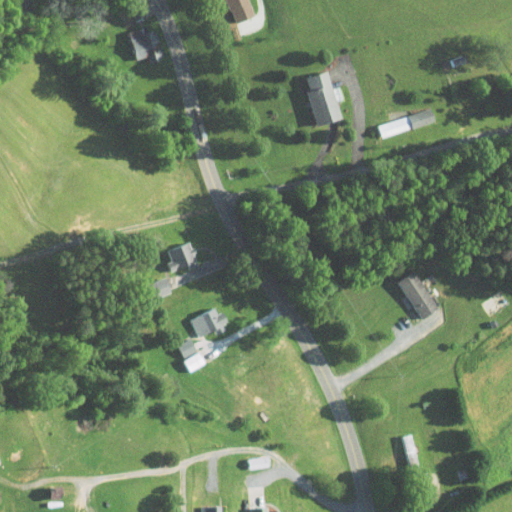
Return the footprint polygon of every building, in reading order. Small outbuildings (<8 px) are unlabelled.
[(239,7),(236,0),(210,0),(219,17),(239,7)] [(140,23),(128,26),(127,22),(111,25),(117,53),(131,50),(132,54),(147,51),(140,23)] [(287,69),(290,84),(287,85),(295,119),(323,112),(311,64),(287,69)] [(418,114),(414,102),(359,119),(363,131),(418,114)] [(149,256),(152,265),(171,258),(172,262),(180,259),(172,235),(150,242),(154,254),(149,256)] [(379,273),(403,312),(420,301),(396,263),(379,273)] [(127,280),(134,296),(157,286),(150,270),(127,280)] [(199,327),(210,321),(198,299),(172,313),(182,330),(197,322),(199,327)] [(187,359),(174,332),(160,339),(172,366),(187,359)] [(201,500),(184,500),(184,511),(201,511),(201,500)] [(250,510),(250,500),(233,501),(233,511),(258,511),(258,510),(250,510)]
